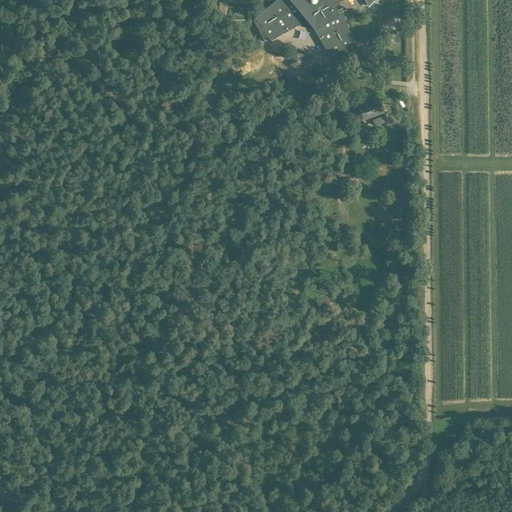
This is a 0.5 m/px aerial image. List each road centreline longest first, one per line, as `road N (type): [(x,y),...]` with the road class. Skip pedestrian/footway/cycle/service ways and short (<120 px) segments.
road 1 (track): [(419,0),(425,477)]
road 2 (track): [(0,120),(76,0)]
